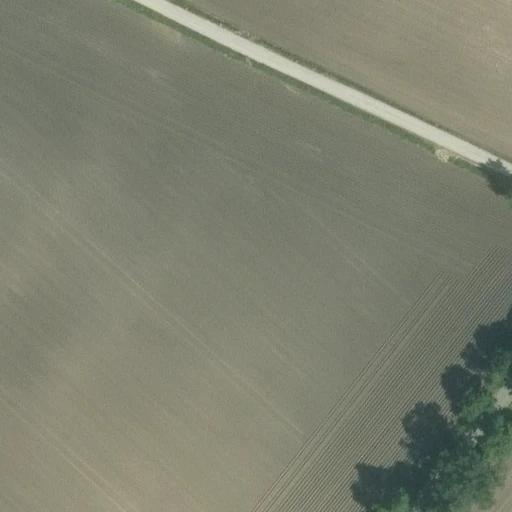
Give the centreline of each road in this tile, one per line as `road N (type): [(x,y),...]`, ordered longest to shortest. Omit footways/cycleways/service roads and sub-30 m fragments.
road 1 (track): [(148,0),(511,176)]
road 2 (unclassified): [(413,511),(511,389)]
